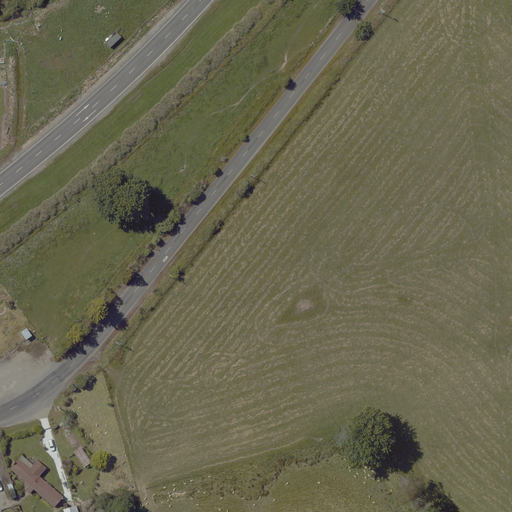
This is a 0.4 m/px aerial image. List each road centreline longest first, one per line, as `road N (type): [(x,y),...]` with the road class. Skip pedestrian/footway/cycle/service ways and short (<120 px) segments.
road 1 (unclassified): [(37,394),(89,346),(367,0)]
road 2 (primary): [(0,185),(96,105),(201,0)]
